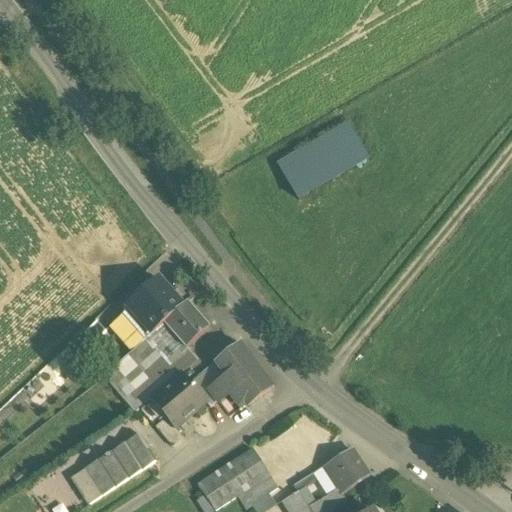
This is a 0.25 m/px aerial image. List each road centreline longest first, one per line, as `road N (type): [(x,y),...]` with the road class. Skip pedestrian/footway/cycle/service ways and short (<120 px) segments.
road 1 (tertiary): [(0,0),(109,148),(312,387),(486,508)]
road 2 (track): [(312,387),(511,150)]
